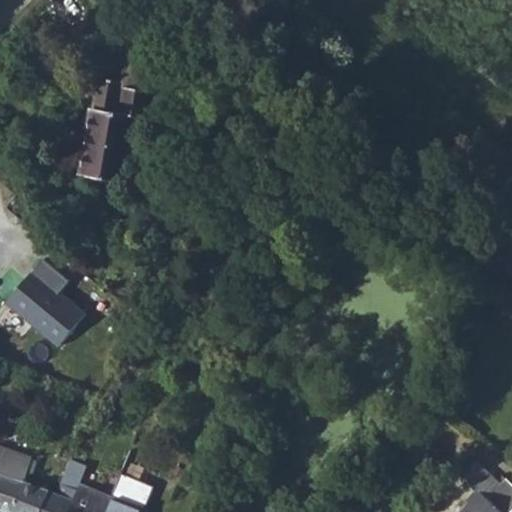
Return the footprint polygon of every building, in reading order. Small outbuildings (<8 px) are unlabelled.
[(92,178),(133,183),(141,116),(152,117),(155,94),(156,85),(104,79),(92,178)] [(181,97),(155,94),(152,117),(178,120),(181,97)] [(511,275),(511,244),(500,236),(501,268),(511,275)] [(72,280),(43,257),(5,303),(63,349),(89,316),(62,294),(72,280)] [(511,290),(508,289),(496,312),(511,320),(511,290)] [(14,451),(8,465),(41,476),(47,464),(14,451)] [(5,475),(0,486),(0,504),(17,511),(58,511),(65,497),(40,486),(44,478),(41,476),(8,465),(5,475)] [(91,496),(84,511),(120,511),(125,502),(94,489),(91,496)] [(65,497),(58,511),(84,511),(91,496),(81,491),(76,501),(65,497)] [(503,511),(482,492),(469,505),(473,508),(469,511),(503,511)] [(149,511),(125,502),(120,511),(149,511)]
